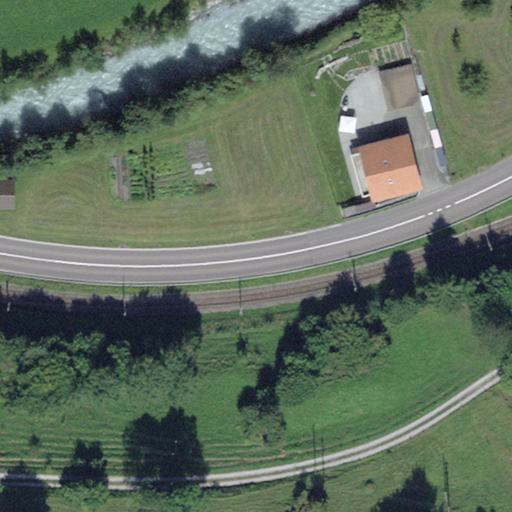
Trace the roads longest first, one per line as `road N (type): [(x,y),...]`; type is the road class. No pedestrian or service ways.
road 1 (track): [(511,365),(446,411),(303,467),(189,489),(0,481)]
road 2 (secondary): [(511,176),(376,231),(231,261),(134,266),(0,252)]
